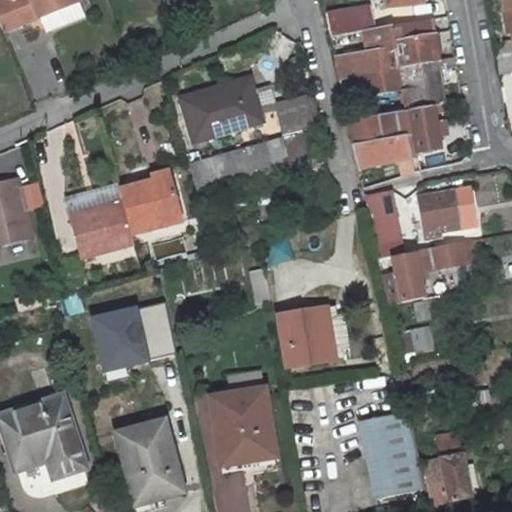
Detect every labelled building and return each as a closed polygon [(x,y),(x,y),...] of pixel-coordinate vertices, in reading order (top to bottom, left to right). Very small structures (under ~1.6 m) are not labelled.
[(0,26),(4,34),(78,0),(77,0),(2,0),(0,1),(0,26)] [(364,30),(375,28),(371,4),(343,9),(340,0),(323,0),(332,35),(364,30)] [(511,0),(502,0),(507,29),(511,28),(511,0)] [(432,19),(375,28),(364,30),(368,50),(335,55),(340,78),(357,75),(361,95),(404,87),(401,67),(434,62),(438,61),(432,19)] [(494,51),(498,71),(511,67),(511,56),(510,48),(494,51)] [(410,107),(432,104),(440,103),(434,62),(401,67),(404,87),(408,108),(410,107)] [(253,77),(185,99),(197,143),(198,142),(199,148),(209,145),(207,139),(264,121),(253,77)] [(272,86),(260,89),(266,111),(278,108),(272,86)] [(315,125),(310,97),(305,99),(311,126),(315,125)] [(305,99),(278,107),(285,135),(311,126),(305,99)] [(440,148),(432,104),(410,107),(417,151),(440,148)] [(410,107),(408,108),(402,109),(410,152),(417,151),(410,107)] [(402,109),(349,117),(358,165),(411,156),(410,152),(402,109)] [(280,153),(284,174),(321,165),(313,127),(248,148),(250,158),(280,153)] [(150,174),(152,181),(153,186),(174,181),(170,169),(150,174)] [(0,244),(30,236),(14,179),(0,182),(0,244)] [(119,189),(122,199),(131,234),(184,219),(174,181),(153,186),(152,181),(119,189)] [(452,191),(419,198),(425,229),(439,226),(440,232),(460,229),(452,191)] [(131,234),(122,199),(69,215),(81,259),(134,244),(131,234)] [(270,264),(295,259),(291,237),(266,242),(270,264)] [(476,261),(471,240),(430,248),(434,271),(467,265),(467,263),(476,261)] [(430,248),(413,252),(413,256),(418,274),(434,271),(430,248)] [(403,304),(424,298),(418,274),(413,256),(392,262),(395,273),(403,304)] [(378,258),(379,266),(386,265),(384,257),(378,258)] [(243,269),(248,302),(267,299),(262,266),(243,269)] [(381,275),(388,307),(403,304),(395,273),(381,275)] [(277,313),(285,364),(333,356),(325,305),(277,313)] [(431,326),(402,330),(406,355),(435,350),(431,326)] [(263,385),(210,394),(221,470),(239,467),(239,474),(275,468),(263,385)] [(80,465),(57,398),(0,417),(0,424),(16,470),(48,458),(53,475),(80,465)] [(181,484),(162,415),(115,429),(137,506),(165,498),(163,489),(181,484)] [(364,432),(380,510),(427,500),(411,422),(364,432)] [(473,497),(472,488),(480,487),(474,462),(466,464),(461,436),(437,440),(441,460),(424,464),(432,506),(473,497)]
